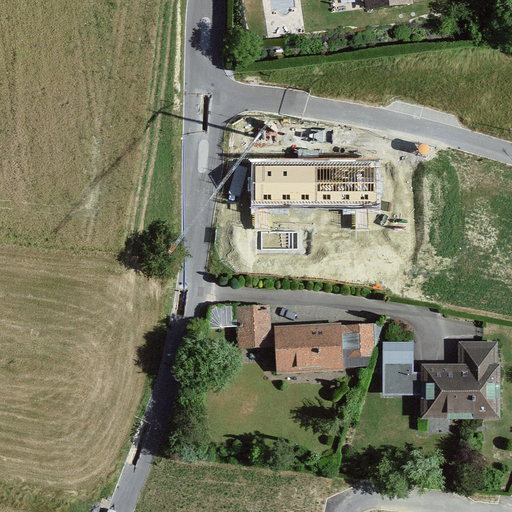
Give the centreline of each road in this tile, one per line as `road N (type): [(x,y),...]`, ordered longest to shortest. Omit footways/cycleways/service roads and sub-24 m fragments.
road 1 (unclassified): [(121,511),(190,317),(207,97)]
road 2 (residential): [(511,152),(363,116),(207,97)]
road 3 (unknown): [(198,266),(402,316),(422,331),(422,352)]
road 4 (residential): [(346,511),(374,496),(495,511)]
